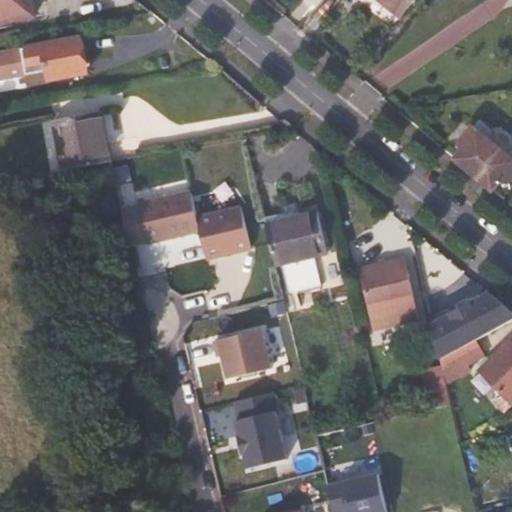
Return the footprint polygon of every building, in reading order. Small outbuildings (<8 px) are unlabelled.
[(0,0),(0,25),(36,19),(32,0),(0,0)] [(415,0),(379,0),(400,17),(415,0)] [(88,76),(81,40),(28,50),(32,70),(48,68),(51,84),(88,76)] [(112,166),(102,114),(55,122),(64,173),(76,172),(112,166)] [(477,176),(505,141),(480,120),(461,143),(463,152),(456,159),(477,176)] [(511,182),(511,147),(505,141),(477,176),(496,192),(502,185),(510,185),(511,182)] [(155,241),(202,232),(199,217),(194,190),(147,199),(155,241)] [(246,206),(199,217),(209,261),(256,249),(246,206)] [(329,256),(319,213),(267,225),(276,268),(329,256)] [(418,315),(407,261),(360,271),(371,315),(374,315),(376,325),(418,315)] [(511,306),(493,290),(436,319),(441,361),(473,344),(511,321),(511,306)] [(229,376),(273,367),(265,329),(212,339),(216,357),(224,355),(229,376)] [(483,362),(473,344),(465,350),(441,361),(443,368),(446,383),(483,362)] [(511,344),(482,372),(511,403),(511,344)] [(235,421),(248,470),(293,459),(276,393),(234,404),(238,420),(235,421)] [(392,511),(382,473),(382,470),(340,480),(347,511),(392,511)]
